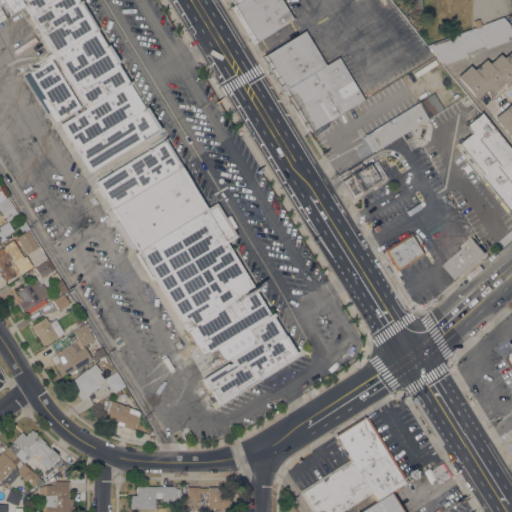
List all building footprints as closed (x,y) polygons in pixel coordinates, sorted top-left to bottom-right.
[(0,0),(80,0),(98,28),(51,56),(21,8),(10,14),(3,1),(0,2),(0,0)] [(280,0),(292,19),(253,43),(230,8),(234,6),(243,0),(280,0)] [(420,0),(420,15),(408,15),(408,0),(420,0)] [(501,18),(511,30),(511,35),(507,37),(508,40),(485,49),(484,45),(465,52),(466,56),(443,65),(428,46),(501,18)] [(98,28),(130,81),(83,109),(51,56),(98,28)] [(303,31),(324,65),(337,57),(362,100),(306,134),(260,57),(263,55),(303,31)] [(511,82),(511,83),(506,87),(502,83),(499,86),(500,86),(494,92),(493,91),(491,94),(487,89),(475,99),(472,97),(473,96),(456,77),(469,65),(473,70),(485,59),(488,63),(499,54),(502,58),(511,48),(511,82)] [(54,122),(40,99),(38,100),(23,76),(50,59),(79,107),(54,122)] [(145,108),(77,151),(60,124),(83,109),(130,81),(145,108)] [(511,139),(493,118),(511,100),(511,139)] [(416,103),(426,118),(374,150),(371,152),(362,137),(364,136),(364,135),(416,103)] [(147,107),(161,131),(145,141),(143,138),(89,171),(77,151),(145,108),(147,107)] [(511,152),(511,211),(457,143),(470,133),(465,126),(480,113),(511,152)] [(112,209),(95,182),(149,149),(147,146),(164,136),(182,165),(179,166),(180,168),(112,209)] [(352,199),(341,181),(351,175),(348,171),(348,170),(360,163),(360,164),(361,165),(369,161),(371,163),(375,160),(386,178),(352,199)] [(137,251),(134,246),(130,249),(114,223),(118,220),(112,209),(180,168),(181,170),(185,167),(205,201),(202,203),(205,209),(137,251)] [(0,201),(7,197),(16,212),(14,213),(15,215),(6,221),(0,210),(0,201)] [(215,203),(235,236),(225,243),(269,315),(246,329),(255,342),(223,362),(215,348),(201,357),(153,278),(149,280),(133,254),(137,251),(205,209),(215,203)] [(0,225),(7,221),(13,230),(3,236),(5,239),(0,241),(0,225)] [(22,232),(18,225),(24,221),(28,228),(22,232)] [(38,245),(37,246),(37,247),(26,254),(15,237),(25,231),(24,231),(28,229),(38,245)] [(396,271),(382,250),(411,233),(424,254),(396,271)] [(473,239),(485,253),(454,279),(443,266),(473,239)] [(22,257),(25,256),(31,266),(4,283),(0,276),(0,247),(12,240),(22,257)] [(47,260),(53,269),(51,270),(51,271),(46,274),(47,277),(43,279),(42,277),(40,278),(34,268),(47,260)] [(65,290),(60,294),(52,282),(58,278),(65,290)] [(22,312),(17,303),(20,301),(18,298),(20,297),(16,291),(34,279),(38,286),(41,284),(48,295),(22,312)] [(63,295),(68,304),(58,310),(52,301),(63,295)] [(63,332),(42,345),(30,326),(44,317),(47,321),(48,321),(49,322),(55,319),(63,332)] [(81,319),(84,323),(78,327),(75,323),(81,319)] [(93,339),(83,345),(82,346),(73,332),(84,325),(93,339)] [(74,370),(73,368),(60,376),(54,367),(55,366),(54,364),(58,362),(54,354),(69,344),(69,345),(78,340),(82,347),(83,347),(91,360),(74,370)] [(100,347),(104,354),(95,359),(91,352),(100,347)] [(94,363),(100,372),(98,373),(103,380),(98,384),(99,385),(95,389),(93,391),(93,390),(81,400),(67,383),(72,380),(71,379),(73,378),(73,379),(77,376),(76,375),(78,374),(79,374),(80,373),(80,372),(81,371),(82,372),(86,368),(87,369),(94,363)] [(122,394),(116,397),(114,392),(113,393),(104,378),(115,371),(123,386),(119,389),(122,394)] [(132,430),(116,424),(116,423),(103,419),(110,400),(124,406),(125,405),(128,406),(127,407),(136,410),(138,412),(132,430)] [(369,493),(349,459),(334,435),(365,415),(406,481),(390,492),(375,502),(369,493)] [(43,442),(43,443),(49,449),(50,448),(58,456),(46,469),(37,461),(39,458),(33,453),(29,458),(28,457),(24,462),(7,447),(21,432),(25,436),(31,430),(43,442)] [(8,485),(8,484),(6,488),(1,486),(3,480),(1,479),(0,480),(0,453),(2,451),(1,451),(4,447),(18,460),(13,466),(14,467),(18,474),(8,485)] [(369,493),(338,511),(312,511),(299,490),(349,459),(369,493)] [(63,463),(65,467),(60,471),(57,467),(63,463)] [(448,478),(443,481),(443,480),(442,481),(443,482),(441,483),(441,482),(437,484),(431,474),(432,473),(430,470),(439,464),(448,478)] [(43,482),(30,492),(27,488),(30,486),(25,482),(24,483),(22,481),(23,480),(21,478),(29,469),(43,482)] [(64,472),(66,477),(54,480),(53,479),(52,477),(59,472),(64,471),(64,472)] [(67,499),(71,499),(71,506),(73,506),(73,511),(44,511),(44,507),(43,507),(43,495),(45,495),(45,485),(54,485),(54,481),(67,481),(67,499)] [(174,486),(174,489),(178,489),(178,501),(161,501),(161,498),(154,498),(154,509),(129,509),(129,498),(131,498),(131,495),(135,495),(135,486),(174,486)] [(198,487),(198,488),(207,488),(207,487),(230,487),(230,508),(207,508),(207,492),(198,492),(198,500),(186,500),(186,487),(198,487)] [(16,506),(4,500),(4,499),(3,499),(7,490),(20,496),(16,506)] [(390,492),(402,511),(358,511),(375,502),(390,492)]
